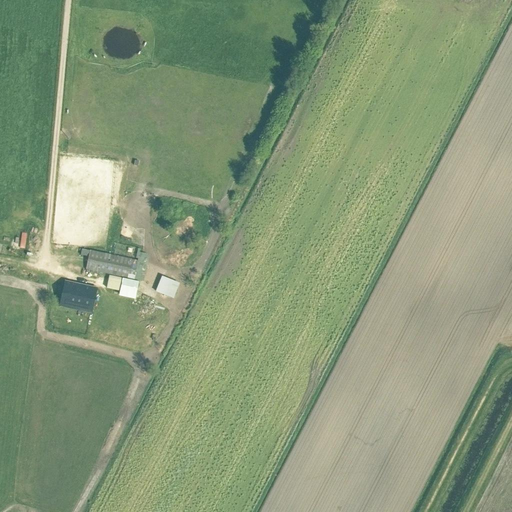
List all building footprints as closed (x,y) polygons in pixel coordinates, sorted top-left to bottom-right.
[(96,246),(122,249),(124,230),(99,227),(96,246)] [(128,243),(124,251),(133,255),(137,247),(128,243)] [(133,281),(135,272),(138,261),(90,251),(88,257),(86,270),(133,281)] [(122,279),(109,276),(106,289),(120,291),(122,279)] [(161,277),(155,292),(173,299),(179,284),(161,277)] [(123,279),(119,297),(135,301),(139,282),(123,279)] [(64,282),(59,308),(92,314),(97,289),(64,282)]
